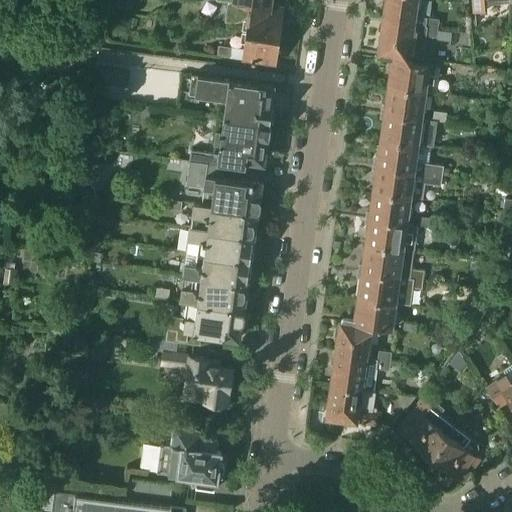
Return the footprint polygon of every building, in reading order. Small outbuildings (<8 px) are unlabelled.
[(109,0),(109,6),(127,9),(128,0),(109,0)] [(412,26),(415,0),(386,0),(383,22),(412,26)] [(472,0),(474,12),(486,11),(485,4),(511,2),(511,0),(472,0)] [(248,14),(246,32),(280,37),(285,7),(270,5),(270,6),(234,2),(231,1),(228,22),(231,23),(234,23),(237,23),(239,22),(242,21),(244,19),(246,17),(248,14)] [(424,25),(424,28),(437,30),(438,21),(426,19),(424,25)] [(383,22),(379,52),(393,54),(407,56),(423,59),(426,37),(423,36),(424,28),(424,25),(412,23),(412,26),(383,22)] [(437,30),(424,28),(423,36),(426,37),(435,39),(437,30)] [(438,38),(445,39),(447,30),(439,29),(438,38)] [(246,32),(244,46),(242,57),(277,62),(280,37),(246,32)] [(233,45),(221,43),(219,54),(232,55),(233,45)] [(407,56),(393,54),(392,58),(389,85),(427,90),(437,92),(441,65),(430,63),(407,60),(407,56)] [(94,94),(126,99),(130,70),(98,65),(94,94)] [(229,99),(226,114),(268,121),(269,119),(273,117),(274,108),(271,105),(273,85),(194,73),(191,92),(229,99)] [(423,117),(427,90),(389,85),(385,111),(423,117)] [(445,112),(433,110),(432,118),(437,119),(444,120),(445,112)] [(385,111),(381,138),(419,144),(434,146),(437,119),(432,118),(423,117),(385,111)] [(268,124),(268,121),(226,114),(224,128),(218,127),(216,142),(222,143),(220,154),(191,150),(190,159),(225,164),(226,160),(254,164),(255,159),(263,160),(266,137),(270,135),(271,127),(268,124)] [(416,161),(419,144),(381,138),(377,165),(443,175),(444,165),(416,161)] [(224,176),(225,164),(190,159),(188,172),(205,174),(201,202),(256,210),(256,209),(260,207),(261,199),(258,196),(260,181),(224,176)] [(377,165),(373,192),(411,197),(423,199),(425,182),(441,185),(443,175),(377,165)] [(102,188),(104,172),(94,171),(92,186),(102,188)] [(407,224),(411,197),(373,192),(369,219),(407,224)] [(181,209),(182,201),(170,199),(168,207),(181,209)] [(189,225),(216,229),(252,234),(256,210),(201,202),(193,201),(191,214),(189,225)] [(417,225),(429,227),(430,218),(418,216),(417,225)] [(418,226),(407,224),(369,219),(366,245),(414,253),(418,226)] [(251,243),(252,234),(216,229),(189,225),(186,250),(249,259),(249,256),(254,254),(255,247),(251,243)] [(414,253),(366,245),(362,272),(409,279),(410,270),(412,270),(414,253)] [(209,277),(209,278),(245,283),(247,274),(251,272),(252,264),(248,261),(249,259),(186,250),(184,262),(183,273),(209,277)] [(93,251),(92,260),(101,261),(102,252),(93,251)] [(5,267),(3,280),(16,282),(18,269),(5,267)] [(409,279),(421,280),(423,271),(412,270),(410,270),(409,279)] [(409,279),(362,272),(358,299),(396,305),(410,307),(413,288),(408,288),(409,279)] [(186,299),(242,307),(245,283),(209,278),(209,277),(183,273),(179,298),(186,299)] [(98,285),(99,278),(89,277),(88,284),(98,285)] [(421,280),(409,279),(408,288),(413,288),(420,289),(421,280)] [(242,308),(242,307),(186,299),(182,327),(182,328),(201,331),(238,336),(240,322),(244,321),(245,311),(242,308)] [(354,326),(369,328),(392,332),(396,305),(358,299),(355,322),(354,326)] [(484,305),(474,303),(472,313),(478,313),(484,305)] [(365,359),(369,328),(354,326),(355,322),(341,320),(336,355),(365,359)] [(403,324),(401,333),(414,334),(415,325),(403,324)] [(183,397),(208,400),(210,403),(220,405),(223,402),(228,403),(231,386),(235,383),(236,376),(233,372),(233,366),(220,364),(221,358),(163,350),(162,360),(188,364),(183,397)] [(469,364),(459,350),(449,362),(462,372),(469,364)] [(378,360),(391,362),(393,353),(380,351),(378,360)] [(365,359),(336,355),(331,385),(361,390),(370,391),(374,391),(377,369),(378,361),(365,359)] [(391,362),(378,360),(378,361),(377,369),(390,371),(391,362)] [(511,364),(502,370),(505,373),(485,387),(484,387),(498,405),(508,398),(511,403),(511,364)] [(370,391),(361,390),(331,385),(327,414),(329,416),(378,423),(379,411),(367,410),(370,391)] [(398,393),(405,410),(416,396),(398,393)] [(398,430),(432,455),(456,423),(441,412),(445,408),(435,400),(434,402),(425,395),(398,430)] [(479,441),(456,423),(432,455),(465,481),(482,459),(474,454),(479,448),(479,441)] [(221,450),(217,450),(219,441),(215,436),(203,434),(203,428),(175,424),(172,444),(167,443),(163,470),(179,472),(179,474),(197,476),(196,486),(215,489),(216,479),(222,475),(223,476),(225,464),(224,464),(220,460),(221,450)] [(138,478),(136,492),(171,496),(173,482),(138,478)] [(179,511),(181,506),(184,507),(184,506),(53,489),(54,481),(44,480),(41,507),(49,508),(47,511),(179,511)]
